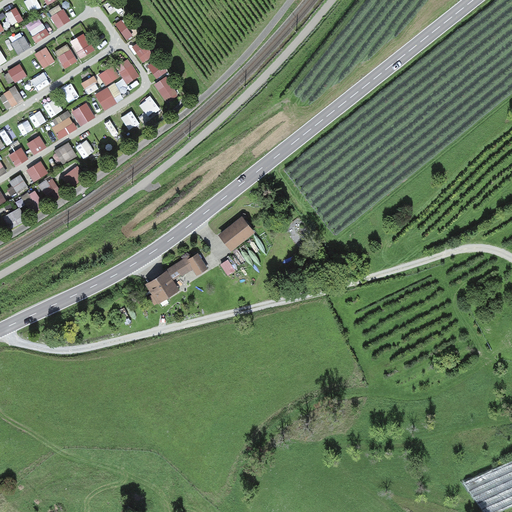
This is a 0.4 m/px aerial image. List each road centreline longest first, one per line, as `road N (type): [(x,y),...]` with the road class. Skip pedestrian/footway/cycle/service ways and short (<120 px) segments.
road 1 (primary): [(0,330),(146,257),(474,0)]
road 2 (track): [(511,256),(468,249),(79,350),(26,344),(4,328)]
road 3 (track): [(0,275),(80,228),(213,127),(332,0)]
road 4 (track): [(292,0),(192,109),(0,241)]
road 5 (track): [(0,411),(62,453),(196,503)]
road 6 (track): [(145,181),(160,185),(282,103),(313,127)]
